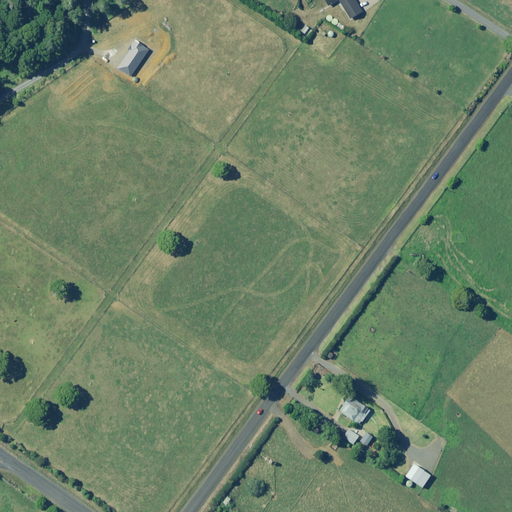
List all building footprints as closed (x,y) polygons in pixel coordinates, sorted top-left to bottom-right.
[(312,28),(306,24),(300,32),(306,36),(312,28)] [(370,410),(349,396),(339,412),(360,425),(370,410)] [(358,440),(360,437),(349,429),(343,438),(354,445),(358,439),(358,440)] [(360,437),(358,440),(367,446),(373,438),(364,431),(360,437)] [(426,470),(415,463),(406,477),(423,488),(431,476),(425,472),(426,470)]
